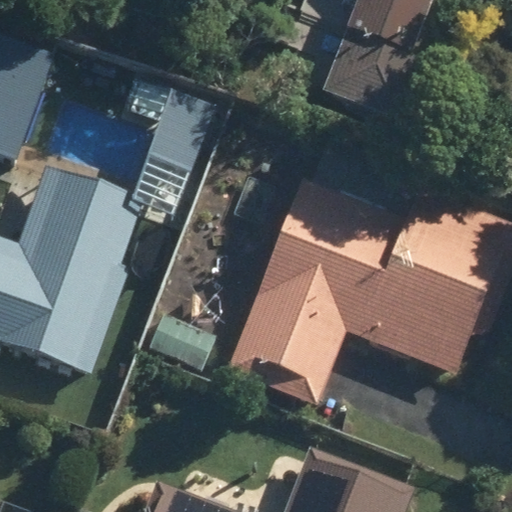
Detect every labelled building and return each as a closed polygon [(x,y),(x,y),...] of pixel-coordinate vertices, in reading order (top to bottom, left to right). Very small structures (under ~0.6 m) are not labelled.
[(366,0),(362,13),(359,12),(323,109),(404,139),(440,41),(426,36),(438,0),(366,0)] [(116,276),(138,204),(43,176),(21,253),(0,246),(0,362),(1,358),(96,386),(127,279),(116,276)] [(457,385),(511,235),(511,233),(418,198),(406,230),(300,191),(228,385),(315,417),(342,342),(457,385)] [(215,345),(163,322),(149,355),(201,378),(215,345)] [(292,511),(202,511),(153,492),(145,511),(404,511),(409,500),(312,462),(292,511)]
